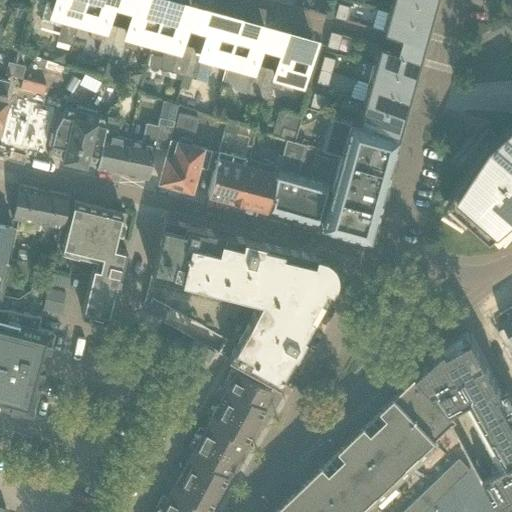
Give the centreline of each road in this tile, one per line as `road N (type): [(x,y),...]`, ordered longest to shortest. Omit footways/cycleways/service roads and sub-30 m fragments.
road 1 (residential): [(247,496),(488,285)]
road 2 (residential): [(247,496),(377,254)]
road 3 (residential): [(377,254),(451,0)]
road 4 (residential): [(153,200),(377,254)]
road 5 (residential): [(131,385),(161,332),(125,312),(153,200)]
road 6 (residential): [(0,165),(153,200)]
